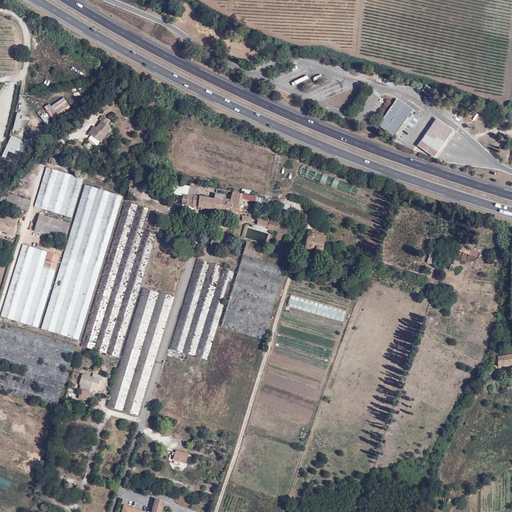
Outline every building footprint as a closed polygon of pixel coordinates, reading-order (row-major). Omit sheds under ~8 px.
[(425,85),(421,91),(433,99),(437,93),(425,85)] [(395,137),(412,109),(396,99),(378,127),(395,137)] [(434,115),(414,143),(431,154),(450,125),(434,115)] [(94,126),(89,133),(101,142),(112,128),(108,124),(110,120),(102,116),(99,119),(102,121),(96,127),(94,126)] [(284,156),(275,154),(270,177),(279,179),(284,156)] [(299,176),(356,195),(359,186),(302,166),(299,176)] [(83,178),(67,173),(46,167),(34,205),(71,217),(83,178)] [(189,196),(183,195),(182,205),(244,214),(245,205),(241,204),(241,201),(257,203),(258,194),(232,190),(231,198),(224,197),(224,195),(216,193),(215,199),(198,196),(200,184),(191,183),(189,196)] [(121,197),(85,185),(63,256),(100,268),(121,197)] [(29,200),(3,192),(0,200),(0,202),(26,210),(29,200)] [(118,357),(162,214),(125,202),(106,266),(81,345),(118,357)] [(34,230),(63,240),(68,223),(39,214),(34,230)] [(18,222),(0,217),(0,235),(14,239),(18,222)] [(269,222),(259,218),(258,224),(268,227),(268,230),(278,232),(279,226),(279,222),(270,219),(269,222)] [(327,234),(309,230),(305,249),(315,251),(314,253),(323,255),(327,234)] [(22,244),(19,253),(1,316),(37,327),(45,303),(60,255),(22,244)] [(468,259),(475,261),(478,252),(470,250),(468,259)] [(284,268),(243,254),(232,291),(220,326),(262,340),(273,304),(284,268)] [(63,256),(48,304),(41,328),(77,339),(85,315),(100,268),(63,256)] [(206,359),(235,269),(197,257),(169,348),(206,359)] [(107,407),(137,415),(174,297),(143,288),(107,407)] [(346,312),(291,296),(288,305),(343,321),(346,312)] [(341,324),(287,309),(285,318),(339,333),(341,324)] [(0,390),(55,408),(59,396),(75,347),(3,321),(0,330),(0,390)] [(275,343),(329,358),(331,351),(277,335),(275,343)] [(511,354),(497,356),(498,367),(511,365),(511,354)] [(106,381),(81,373),(75,383),(91,388),(104,391),(106,381)] [(185,463),(187,455),(176,451),(173,459),(185,463)] [(0,475),(0,484),(9,488),(12,480),(0,475)] [(121,511),(163,511),(167,502),(155,498),(151,511),(148,511),(124,504),(121,511)]
